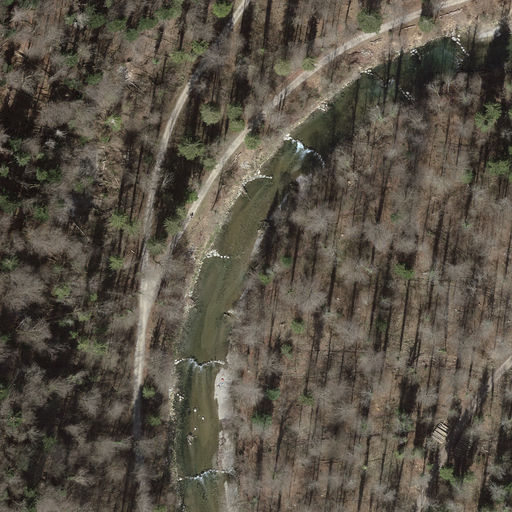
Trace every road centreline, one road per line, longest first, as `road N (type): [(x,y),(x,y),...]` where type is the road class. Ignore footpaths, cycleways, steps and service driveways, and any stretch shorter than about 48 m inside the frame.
road 1 (track): [(140,301),(148,208),(171,116),(246,0)]
road 2 (track): [(145,511),(136,412),(140,301)]
road 3 (track): [(511,360),(450,442),(416,511)]
